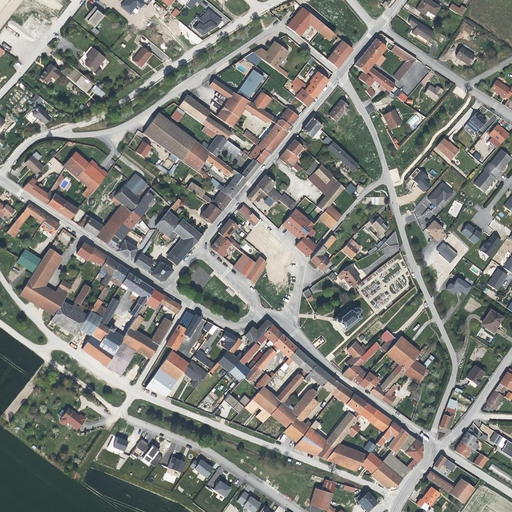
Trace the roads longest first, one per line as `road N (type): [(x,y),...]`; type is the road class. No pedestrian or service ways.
road 1 (residential): [(133,390),(398,499)]
road 2 (residential): [(388,179),(454,359),(430,442)]
road 3 (residential): [(50,134),(98,117),(278,0)]
road 4 (residential): [(267,32),(132,122),(97,134),(50,134)]
road 5 (residential): [(120,413),(217,457),(296,511)]
road 6 (tertiary): [(0,179),(163,288)]
road 7 (tertiary): [(283,322),(338,376),(430,442)]
road 8 (tertiary): [(239,197),(338,74)]
road 9 (track): [(388,179),(417,160),(465,85)]
road 10 (residential): [(77,0),(0,94)]
road 11 (residential): [(300,261),(363,193),(388,179)]
road 12 (residential): [(438,448),(511,352)]
